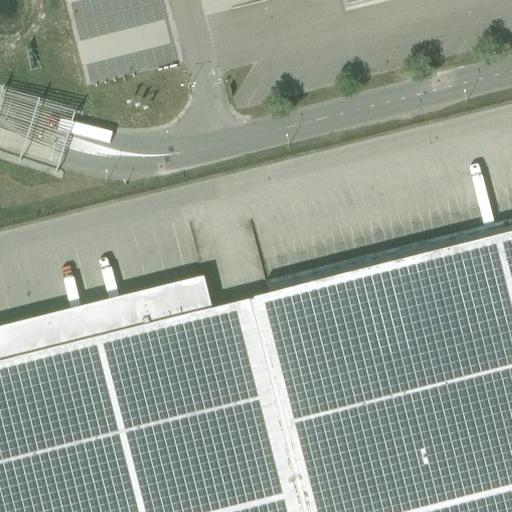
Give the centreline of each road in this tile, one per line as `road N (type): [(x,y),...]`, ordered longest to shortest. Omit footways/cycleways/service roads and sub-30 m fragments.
road 1 (unknown): [(316,511),(251,258),(234,225),(202,198),(103,199),(0,229)]
road 2 (tertiary): [(221,147),(511,73)]
road 3 (tertiary): [(181,155),(0,106)]
road 4 (tertiary): [(0,141),(85,168),(117,170),(181,155)]
road 5 (unknown): [(404,0),(229,43)]
road 6 (unclassified): [(221,147),(186,0)]
